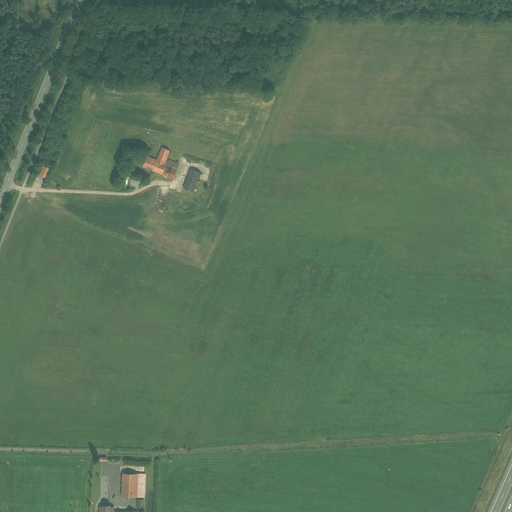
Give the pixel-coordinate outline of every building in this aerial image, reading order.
[(170,150),(163,147),(157,160),(154,171),(173,179),(179,164),(166,159),(170,150)] [(157,160),(147,156),(143,166),(154,171),(157,160)] [(49,169),(42,167),(38,176),(44,179),(46,179),(49,169)] [(191,169),(184,188),(194,192),(201,173),(191,169)] [(144,474),(123,473),(122,496),(137,497),(143,497),(144,474)]
